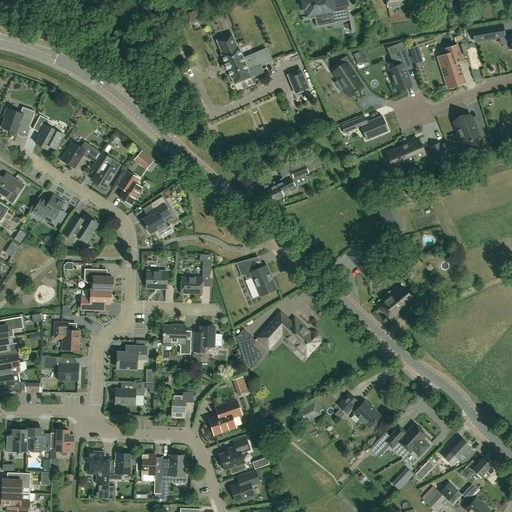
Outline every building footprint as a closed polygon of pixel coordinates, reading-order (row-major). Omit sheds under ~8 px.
[(302,0),(303,4),(302,4),(303,7),(304,9),(306,9),(308,19),(332,15),(334,23),(333,23),(333,24),(335,23),(350,20),(348,7),(349,7),(349,6),(332,10),(330,0),(302,0)] [(195,10),(188,13),(191,22),(198,19),(195,10)] [(351,12),(352,25),(384,23),(383,10),(351,12)] [(504,36),(502,25),(472,30),(474,42),(500,38),(500,37),(504,36)] [(222,55),(237,48),(231,34),(216,41),(222,54),(222,55)] [(511,34),(504,36),(500,37),(500,38),(501,43),(511,42),(511,43),(511,34)] [(442,80),(464,77),(459,42),(446,43),(447,48),(439,49),(442,80)] [(243,58),(238,48),(237,48),(222,55),(222,54),(221,55),(226,66),(225,66),(227,71),(228,71),(231,78),(232,78),(234,83),(249,77),(247,72),(248,71),(247,70),(271,61),(266,49),(243,58)] [(397,91),(412,85),(403,64),(410,61),(407,55),(391,61),(394,67),(388,69),(397,91)] [(362,88),(349,68),(353,66),(346,56),(336,63),(340,68),(333,73),(338,80),(339,80),(345,88),(344,89),(349,97),(362,88)] [(301,69),(288,74),(296,93),(309,87),(301,69)] [(29,128),(35,112),(22,107),(20,113),(6,108),(3,117),(5,117),(1,127),(16,133),(19,126),(21,127),(22,125),(29,128)] [(56,149),(63,135),(60,133),(50,128),(52,125),(48,123),(49,121),(40,116),(33,127),(39,130),(40,133),(35,143),(47,149),(49,146),(56,149)] [(367,122),(364,116),(341,125),(344,134),(361,127),(366,140),(388,131),(382,116),(367,122)] [(485,136),(478,120),(473,123),(472,119),(466,121),(465,118),(453,123),(458,134),(455,135),(460,148),(470,144),(471,143),(470,142),(479,138),(478,136),(483,134),(484,136),(485,136)] [(503,127),(493,129),(495,138),(505,136),(503,127)] [(416,140),(387,153),(391,162),(402,158),(404,163),(424,154),(420,144),(418,145),(416,140)] [(99,151),(84,142),(81,146),(79,147),(72,142),(61,160),(74,168),(82,155),(92,162),(99,151)] [(439,143),(430,147),(436,162),(445,158),(439,143)] [(94,163),(101,166),(92,180),(105,188),(116,171),(116,172),(121,165),(101,152),(94,163)] [(148,158),(141,152),(135,159),(142,165),(148,158)] [(309,174),(305,163),(309,162),(306,155),(288,162),(291,168),(289,169),(293,179),(309,174)] [(322,158),(310,163),(313,169),(325,164),(322,158)] [(130,204),(141,188),(135,184),(138,179),(127,171),(120,182),(126,186),(119,197),(130,204)] [(6,173),(2,179),(0,177),(0,192),(8,198),(12,191),(18,194),(23,185),(13,178),(6,173)] [(281,192),(287,189),(291,191),(295,189),(296,185),(294,182),(291,181),(289,179),(285,181),(278,185),(276,181),(264,188),(265,191),(263,192),(264,194),(262,194),(265,200),(266,199),(269,203),(283,196),(281,192)] [(418,194),(422,193),(420,186),(416,187),(406,190),(408,197),(418,194)] [(64,203),(53,195),(49,202),(42,197),(32,213),(43,220),(46,215),(53,219),(64,203)] [(150,234),(157,229),(163,238),(173,231),(170,226),(167,227),(162,219),(170,214),(164,204),(166,203),(162,196),(151,203),(155,209),(148,213),(149,215),(142,220),(150,234)] [(85,216),(83,219),(74,214),(72,217),(62,233),(74,240),(76,236),(86,242),(97,224),(85,216)] [(48,245),(49,245),(50,245),(51,245),(51,244),(52,244),(52,243),(53,243),(53,242),(53,241),(53,240),(53,239),(52,238),(52,237),(51,237),(51,236),(50,236),(49,236),(48,236),(47,236),(46,236),(46,237),(45,237),(44,238),(44,239),(44,240),(44,241),(44,242),(44,243),(45,244),(46,244),(46,245),(47,245),(48,245)] [(348,256),(370,283),(380,275),(358,248),(348,256)] [(210,276),(210,261),(210,255),(210,254),(200,254),(199,261),(202,261),(202,276),(210,276)] [(235,262),(241,276),(244,275),(246,279),(251,277),(259,296),(276,289),(272,279),(272,278),(271,278),(270,274),(266,265),(252,271),(247,259),(235,262)] [(401,276),(412,267),(407,262),(396,270),(401,276)] [(112,290),(112,277),(99,277),(99,269),(84,269),(84,281),(87,283),(93,283),(93,289),(112,290)] [(166,288),(167,272),(147,271),(146,287),(166,288)] [(202,293),(202,278),(181,277),(181,293),(202,293)] [(392,322),(404,312),(404,311),(415,302),(399,283),(375,303),(392,322)] [(81,309),(95,310),(104,310),(105,303),(109,303),(110,291),(112,291),(112,290),(93,289),(86,289),(86,297),(81,297),(81,309)] [(41,321),(39,314),(35,314),(31,315),(32,322),(41,321)] [(0,338),(9,337),(13,336),(12,330),(16,329),(16,326),(22,325),(21,317),(14,318),(1,320),(2,326),(0,326),(0,338)] [(294,319),(291,323),(283,331),(272,321),(257,338),(268,348),(281,334),(306,356),(319,342),(318,341),(319,339),(319,336),(318,334),(316,333),(314,332),(312,332),(310,333),(309,334),(304,330),(305,329),(294,319)] [(79,350),(79,331),(68,330),(68,323),(55,322),(54,338),(63,338),(62,349),(79,350)] [(185,340),(185,325),(177,325),(177,326),(163,326),(162,334),(163,334),(163,341),(171,341),(171,343),(177,343),(180,346),(180,354),(190,354),(191,340),(185,340)] [(214,334),(214,327),(200,326),(200,341),(193,341),(193,352),(204,352),(204,346),(219,347),(220,334),(214,334)] [(8,344),(7,338),(9,337),(0,338),(0,351),(5,351),(6,356),(17,354),(19,354),(17,343),(8,344)] [(263,354),(251,343),(241,354),(253,365),(263,354)] [(125,346),(125,352),(117,352),(116,362),(117,362),(117,368),(137,369),(137,359),(146,359),(146,347),(134,346),(125,346)] [(17,354),(6,356),(4,356),(5,363),(0,363),(0,375),(18,372),(21,372),(17,354)] [(40,362),(49,362),(49,369),(56,370),(58,372),(58,379),(78,380),(78,365),(62,364),(62,357),(50,356),(41,356),(40,362)] [(18,372),(0,375),(0,387),(9,385),(10,392),(25,389),(24,384),(24,381),(19,382),(18,372)] [(245,385),(243,377),(232,380),(235,388),(245,385)] [(144,396),(144,383),(132,382),(132,389),(115,389),(115,404),(135,405),(135,395),(144,396)] [(192,409),(192,393),(185,393),(185,396),(172,395),(171,417),(185,417),(185,411),(186,409),(192,409)] [(360,406),(357,402),(349,394),(338,406),(346,413),(350,409),(354,413),(353,413),(369,427),(380,415),(364,401),(360,406)] [(305,421),(321,414),(320,411),(323,410),(317,398),(299,407),(305,421)] [(214,434),(235,426),(231,416),(241,413),(236,401),(216,408),(219,415),(209,419),(214,434)] [(339,418),(343,414),(338,410),(334,414),(339,418)] [(419,429),(414,424),(406,433),(399,426),(385,441),(391,447),(398,440),(410,452),(412,450),(419,456),(429,445),(428,445),(427,446),(421,440),(426,435),(424,433),(424,431),(421,429),(419,429)] [(287,435),(284,425),(270,430),(271,435),(277,434),(278,438),(287,435)] [(48,449),(49,435),(42,435),(42,429),(27,429),(27,431),(27,449),(48,449)] [(27,449),(27,431),(13,430),(13,436),(6,435),(5,450),(27,451),(27,449)] [(74,435),(69,435),(69,430),(57,430),(57,433),(51,433),(50,448),(56,448),(56,451),(74,452),(74,444),(74,442),(74,441),(74,435)] [(229,468),(231,474),(245,469),(243,463),(244,462),(240,452),(250,449),(246,437),(233,441),(235,449),(219,455),(221,460),(220,463),(221,467),(223,468),(224,469),(229,468)] [(451,466),(469,447),(460,438),(449,450),(453,454),(446,462),(451,466)] [(381,446),(376,441),(369,449),(374,453),(381,446)] [(109,470),(109,479),(121,479),(121,477),(125,473),(129,474),(130,454),(123,453),(121,451),(119,453),(116,453),(116,470),(109,470)] [(109,479),(109,470),(109,471),(102,470),(103,459),(103,453),(89,452),(89,456),(82,455),(82,465),(88,465),(87,473),(97,474),(96,484),(101,484),(100,489),(109,490),(109,484),(109,479)] [(142,470),(141,474),(141,479),(143,480),(154,481),(154,493),(161,494),(161,491),(162,482),(162,468),(162,459),(155,459),(155,454),(142,454),(142,457),(137,456),(137,459),(136,466),(136,470),(142,470)] [(162,468),(162,482),(173,482),(186,483),(186,475),(184,475),(185,456),(169,455),(169,468),(162,468)] [(490,466),(481,457),(475,464),(471,460),(459,474),(465,479),(474,472),(480,478),(486,471),(490,466)] [(420,480),(426,473),(421,468),(419,471),(415,475),(420,480)] [(255,470),(244,474),(236,477),(239,484),(230,487),(234,498),(236,499),(237,501),(254,495),(251,487),(253,485),(260,482),(255,470)] [(29,493),(30,473),(17,473),(17,480),(2,479),(1,492),(29,493)] [(469,501),(473,497),(471,496),(478,488),(472,483),(462,495),(469,501)] [(440,493),(434,488),(423,500),(433,510),(445,498),(448,501),(452,496),(449,493),(450,492),(449,491),(448,492),(444,488),(440,493)] [(29,493),(1,492),(1,505),(16,506),(15,511),(28,511),(29,501),(32,501),(34,499),(35,493),(29,493)] [(488,511),(490,510),(476,498),(466,509),(469,511),(488,511)]
